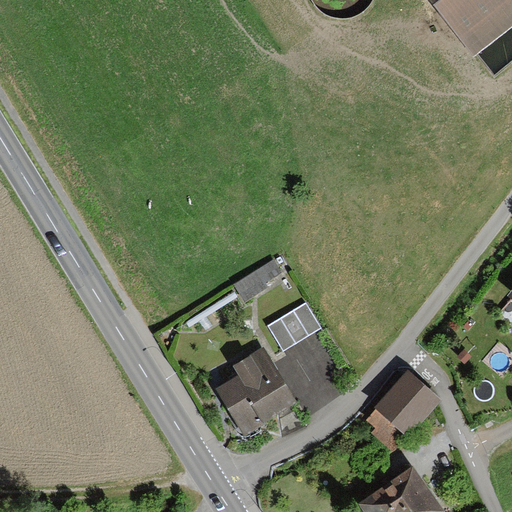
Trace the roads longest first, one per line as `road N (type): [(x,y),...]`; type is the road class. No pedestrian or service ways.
road 1 (secondary): [(0,134),(219,496)]
road 2 (residential): [(219,496),(351,406),(405,345)]
road 3 (residential): [(494,511),(442,381),(405,345)]
road 4 (residential): [(405,345),(511,206)]
